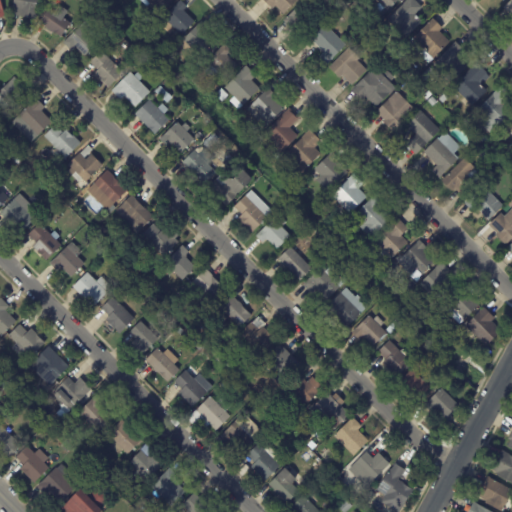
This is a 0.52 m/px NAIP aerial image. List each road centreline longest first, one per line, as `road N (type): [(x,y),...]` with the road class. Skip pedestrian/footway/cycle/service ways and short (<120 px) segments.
road 1 (residential): [(0,50),(12,44),(41,58),(410,433),(454,464)]
road 2 (residential): [(222,0),(511,291)]
road 3 (residential): [(0,251),(251,511)]
road 4 (residential): [(511,357),(428,511)]
